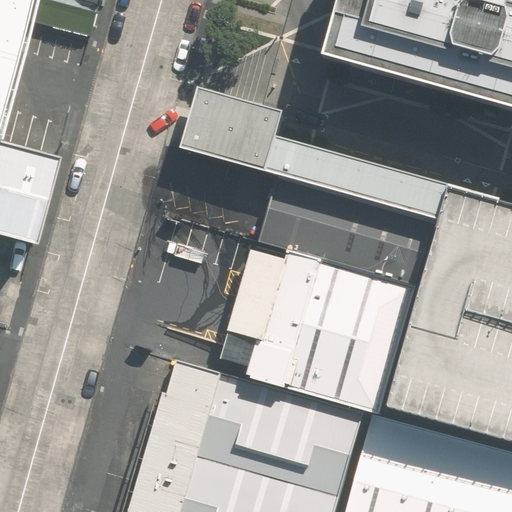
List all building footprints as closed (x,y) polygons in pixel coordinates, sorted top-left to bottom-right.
[(0,0),(0,108),(28,0),(0,0)] [(511,0),(343,0),(327,60),(511,111),(511,0)] [(187,153),(267,174),(276,138),(283,114),(203,93),(187,153)] [(447,189),(276,138),(267,174),(439,222),(447,189)] [(0,234),(36,245),(60,156),(0,140),(0,234)] [(260,241),(416,285),(433,229),(276,187),(260,241)] [(511,206),(447,189),(439,222),(388,414),(511,447),(511,206)] [(381,413),(416,285),(260,241),(227,356),(251,363),(247,377),(381,413)] [(124,511),(334,511),(363,412),(177,360),(168,394),(159,392),(124,511)] [(511,511),(511,451),(373,415),(346,511),(511,511)]
